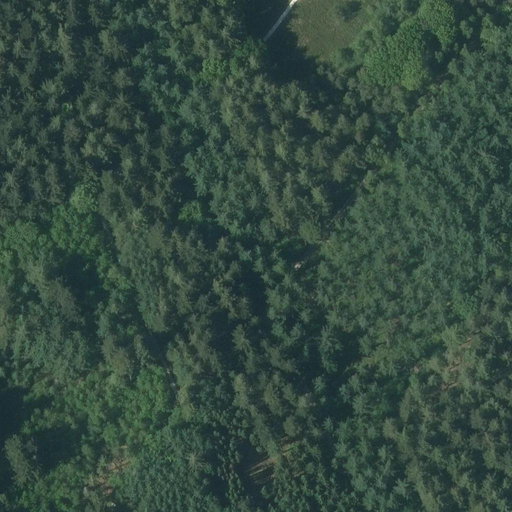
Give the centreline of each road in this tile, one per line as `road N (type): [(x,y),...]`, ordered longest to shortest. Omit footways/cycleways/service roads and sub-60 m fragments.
road 1 (track): [(365,511),(263,323),(267,300),(506,0)]
road 2 (track): [(231,511),(221,499),(212,386),(167,308),(155,259),(161,224),(189,189),(176,148),(97,0)]
